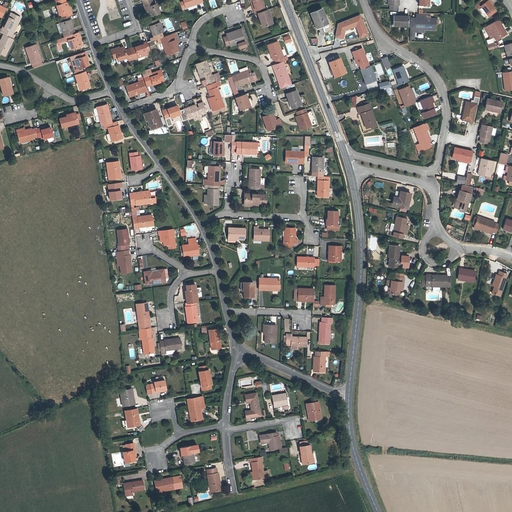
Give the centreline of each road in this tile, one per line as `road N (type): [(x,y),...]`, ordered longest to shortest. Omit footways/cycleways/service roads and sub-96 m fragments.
road 1 (residential): [(345,154),(424,173),(436,168),(446,119),(438,83),(380,38),(363,0)]
road 2 (tertiary): [(348,393),(360,263),(349,168)]
road 3 (tertiary): [(345,154),(284,0)]
road 4 (residential): [(349,168),(432,190),(436,229)]
road 5 (tertiary): [(378,511),(358,464),(348,393)]
road 6 (residential): [(236,347),(348,393)]
